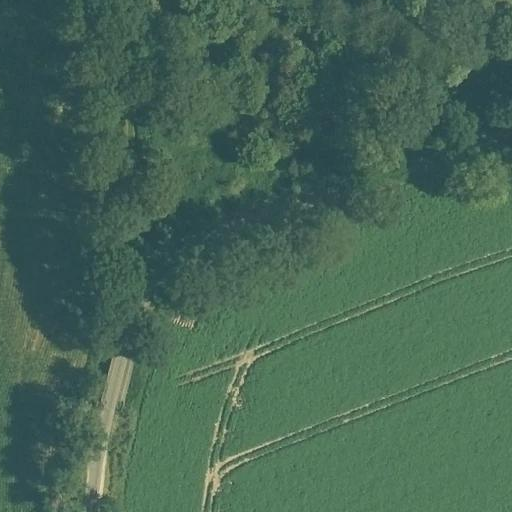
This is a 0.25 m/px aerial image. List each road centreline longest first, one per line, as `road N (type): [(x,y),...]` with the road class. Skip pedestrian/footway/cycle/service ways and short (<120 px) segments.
road 1 (unclassified): [(511,138),(197,244),(149,294),(117,401),(103,511)]
road 2 (track): [(111,0),(149,294)]
